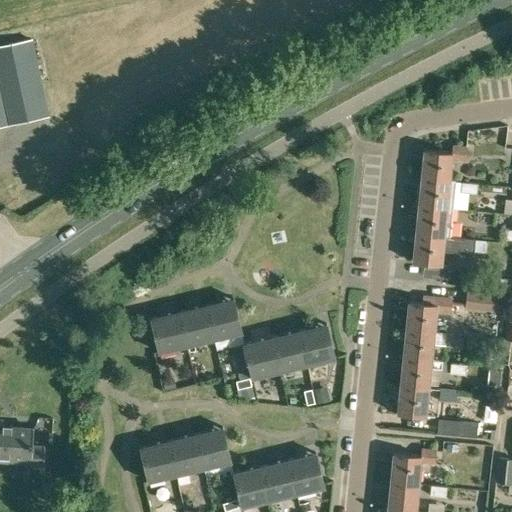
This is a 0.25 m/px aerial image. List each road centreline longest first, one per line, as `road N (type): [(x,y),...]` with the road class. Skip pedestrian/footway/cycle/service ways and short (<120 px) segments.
road 1 (primary): [(0,289),(275,109),(476,4)]
road 2 (residential): [(356,511),(394,132),(411,122),(511,110)]
